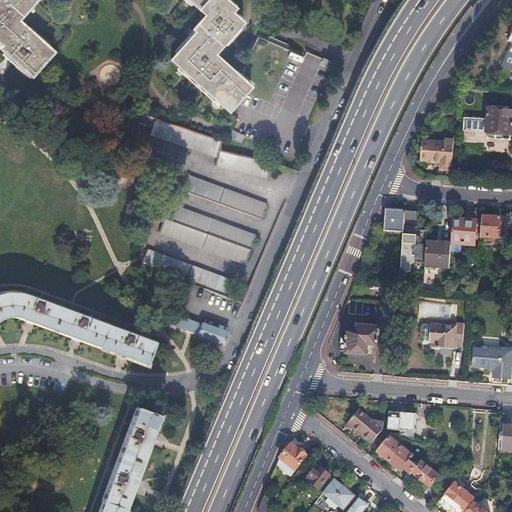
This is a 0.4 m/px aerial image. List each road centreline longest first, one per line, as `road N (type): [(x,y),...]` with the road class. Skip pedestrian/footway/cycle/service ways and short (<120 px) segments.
road 1 (trunk): [(215,511),(391,101),(454,0)]
road 2 (trunk): [(420,0),(369,86),(186,511)]
road 3 (residential): [(158,384),(212,371),(223,358),(379,0)]
road 4 (tertiary): [(384,180),(299,380)]
road 5 (residential): [(299,380),(511,397)]
road 6 (tertiary): [(487,0),(447,53),(384,180)]
road 7 (residential): [(420,511),(288,408)]
road 8 (residential): [(158,384),(53,354),(0,352)]
road 9 (residential): [(0,367),(40,366),(121,388),(158,384)]
road 10 (residential): [(511,197),(384,180)]
